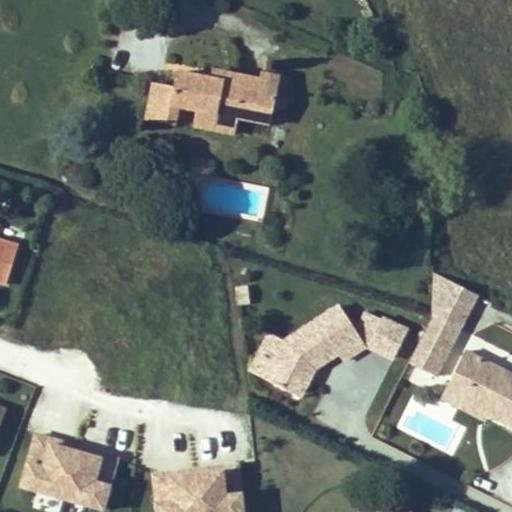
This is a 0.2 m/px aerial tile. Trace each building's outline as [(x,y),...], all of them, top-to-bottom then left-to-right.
[(231,82),(233,74),(216,71),(214,79),(231,82)] [(284,107),(286,98),(276,96),(280,77),(262,73),(260,80),(233,74),(231,82),(214,79),(177,72),(174,87),(153,83),(146,119),(174,125),(178,105),(197,109),(216,113),(215,120),(235,124),(237,117),(270,124),(274,105),(284,107)] [(233,133),(235,124),(215,120),(216,113),(197,109),(194,125),(233,133)] [(0,241),(0,280),(7,282),(17,246),(0,241)] [(459,331),(478,295),(433,272),(432,317),(459,331)] [(249,302),(247,287),(237,288),(239,304),(249,302)] [(366,345),(357,331),(340,305),(285,341),(266,379),(294,394),(308,367),(312,364),(315,368),(338,353),(343,360),(366,345)] [(394,359),(407,332),(366,312),(357,331),(366,345),(394,359)] [(436,376),(459,331),(432,317),(409,362),(436,376)] [(266,379),(285,341),(270,333),(250,371),(266,379)] [(511,426),(511,374),(466,351),(451,379),(468,387),(461,400),(489,415),(511,426)] [(301,397),(315,368),(312,364),(308,367),(294,394),(301,397)] [(489,415),(461,400),(468,387),(451,379),(441,398),(486,421),(489,415)] [(106,511),(120,459),(32,437),(17,493),(91,511),(106,511)] [(244,511),(240,464),(150,472),(153,511),(244,511)] [(474,511),(475,511),(457,502),(452,511),(474,511)]
